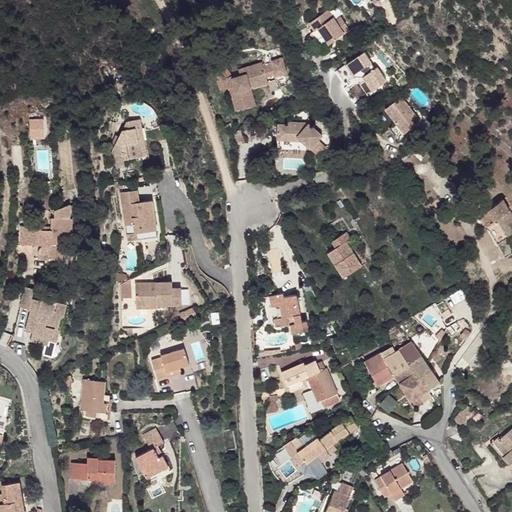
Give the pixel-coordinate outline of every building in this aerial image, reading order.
[(328,10),(309,23),(314,30),(310,33),(323,51),(331,45),(330,43),(349,29),(340,17),(335,20),(328,10)] [(337,70),(345,82),(354,77),(352,74),(360,69),(364,76),(363,76),(372,90),(386,81),(377,67),(375,69),(369,60),(372,58),(367,50),(350,61),(345,65),(337,70)] [(231,94),(236,111),(249,107),(247,100),(253,98),(250,88),(249,82),(266,77),(275,75),(275,76),(286,73),(282,58),(272,61),(269,51),(262,53),(265,64),(263,65),(262,63),(238,70),(240,76),(232,78),(232,75),(225,66),(213,74),(218,82),(220,91),(229,88),(235,87),(236,92),(231,94)] [(268,84),(266,77),(249,82),(250,88),(268,84)] [(396,123),(404,134),(420,121),(401,97),(385,109),(396,123)] [(255,105),(253,98),(247,100),(249,107),(255,105)] [(438,106),(433,110),(439,116),(443,112),(438,106)] [(112,152),(114,162),(126,160),(143,156),(137,127),(141,126),(140,119),(127,121),(120,137),(115,146),(112,152)] [(45,138),(43,120),(28,121),(30,139),(45,138)] [(302,142),(310,149),(318,140),(322,136),(309,123),(291,122),(289,122),(288,124),(288,125),(278,124),(277,140),(302,142)] [(390,128),(399,141),(406,136),(404,134),(396,123),(390,128)] [(147,156),(141,126),(137,127),(143,156),(147,156)] [(244,142),(240,130),(233,132),(238,144),(244,142)] [(315,154),(319,157),(327,148),(318,140),(310,149),(315,154)] [(114,162),(117,176),(126,174),(124,166),(127,165),(126,160),(114,162)] [(133,224),(134,232),(137,232),(138,239),(147,238),(147,234),(157,233),(152,200),(139,202),(137,190),(120,192),(125,225),(133,224)] [(417,201),(422,207),(429,202),(424,196),(417,201)] [(442,203),(438,199),(433,204),(436,207),(442,203)] [(481,216),(487,226),(498,219),(508,236),(511,233),(511,215),(503,200),(481,216)] [(72,237),(72,217),(73,217),(74,205),(71,205),(71,204),(54,210),(54,218),(51,218),(51,226),(51,230),(41,230),(41,226),(20,226),(20,245),(36,245),(36,240),(42,240),(42,245),(39,249),(39,251),(38,254),(49,255),(49,259),(63,260),(63,259),(63,244),(59,245),(59,237),(70,237),(72,237)] [(126,234),(127,241),(138,239),(137,232),(134,232),(126,234)] [(332,241),(336,248),(346,241),(350,238),(346,232),(332,241)] [(70,259),(70,237),(59,237),(59,245),(63,244),(63,259),(70,259)] [(328,253),(344,277),(362,266),(346,241),(336,248),(328,253)] [(117,273),(115,282),(128,279),(128,276),(125,274),(117,273)] [(131,298),(130,279),(120,285),(121,299),(131,298)] [(135,283),(136,309),(157,308),(157,306),(182,304),(181,287),(172,287),(172,282),(135,283)] [(33,332),(30,341),(47,345),(48,341),(56,343),(59,332),(57,330),(60,317),(63,316),(66,304),(41,298),(41,300),(32,298),(35,289),(25,287),(20,307),(29,309),(30,311),(25,330),(33,332)] [(272,307),(280,305),(284,305),(288,324),(288,325),(290,325),(292,333),(309,330),(307,320),(302,321),(297,295),(284,297),(283,293),(270,296),(272,307)] [(274,319),(276,327),(288,324),(284,305),(280,305),(282,317),(274,319)] [(179,313),(181,318),(195,311),(194,307),(179,313)] [(220,323),(218,312),(211,313),(212,324),(220,323)] [(461,336),(467,340),(471,334),(466,330),(461,336)] [(365,362),(378,385),(388,379),(395,374),(397,378),(416,407),(428,399),(431,404),(437,399),(430,388),(440,381),(412,342),(392,354),(389,349),(365,362)] [(151,361),(157,379),(168,376),(166,371),(180,367),(189,364),(184,348),(161,356),(161,358),(151,361)] [(282,373),(287,386),(307,377),(318,402),(321,400),(337,394),(326,368),(325,369),(322,362),(317,364),(315,360),(305,365),(304,363),(282,373)] [(181,372),(180,367),(166,371),(168,376),(181,372)] [(63,379),(65,387),(70,387),(70,384),(73,381),(71,376),(68,376),(67,377),(63,379)] [(84,379),(80,410),(86,411),(97,412),(97,417),(96,419),(108,421),(108,419),(110,399),(110,395),(104,394),(105,381),(84,379)] [(340,401),(337,394),(321,400),(324,407),(340,401)] [(386,410),(395,401),(389,395),(380,405),(386,410)] [(269,402),(266,413),(276,412),(275,401),(269,402)] [(466,405),(455,420),(465,428),(476,413),(466,405)] [(322,437),(330,447),(358,426),(351,416),(322,437)] [(146,441),(159,434),(156,427),(143,434),(146,441)] [(508,465),(511,469),(511,429),(499,439),(510,451),(503,457),(509,464),(508,465)] [(135,457),(146,478),(161,470),(160,467),(167,463),(163,455),(159,457),(156,453),(160,450),(158,446),(164,443),(159,434),(146,441),(151,449),(135,457)] [(305,462),(307,464),(326,450),(330,447),(321,435),(291,456),(299,466),(305,462)] [(493,441),(504,455),(510,451),(499,439),(500,438),(498,436),(493,441)] [(287,444),(290,450),(297,445),(293,440),(287,444)] [(335,453),(341,461),(346,458),(340,449),(335,453)] [(311,469),(330,455),(326,450),(307,464),(311,469)] [(423,456),(428,466),(432,464),(427,454),(423,456)] [(71,463),(71,479),(81,479),(81,487),(115,487),(115,460),(98,460),(98,458),(87,458),(87,463),(71,463)] [(146,478),(149,482),(171,470),(167,463),(160,467),(161,470),(146,478)] [(375,480),(385,496),(391,493),(392,493),(401,488),(413,481),(402,463),(381,476),(382,477),(375,480)] [(0,504),(1,511),(21,511),(24,511),(19,482),(2,485),(3,494),(5,503),(0,504)] [(325,511),(342,511),(353,487),(342,482),(338,491),(335,490),(325,511)] [(392,493),(395,500),(404,494),(401,488),(392,493)]
